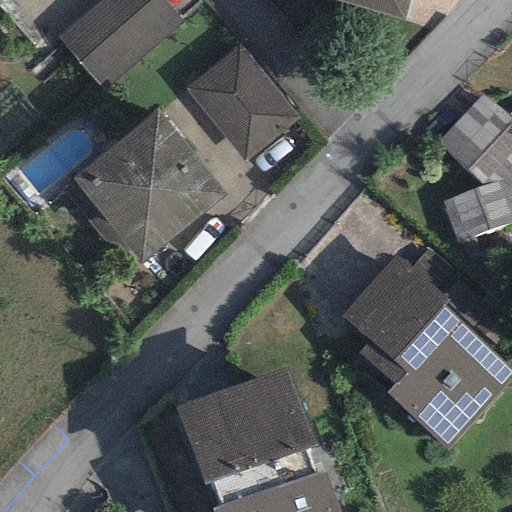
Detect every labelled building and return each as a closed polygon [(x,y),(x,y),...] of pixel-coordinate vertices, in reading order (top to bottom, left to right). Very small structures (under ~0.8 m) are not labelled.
[(171,0),(93,0),(60,29),(107,84),(186,16),(171,0)] [(332,0),(402,21),(408,0),(332,0)] [(239,46),(184,90),(242,163),(298,119),(239,46)] [(511,109),(506,116),(480,95),(433,145),(481,188),(441,201),(456,244),(511,224),(511,196),(510,189),(511,185),(511,109)] [(157,110),(71,180),(139,265),(225,195),(157,110)] [(462,280),(426,250),(406,272),(442,303),(462,280)] [(392,257),(338,315),(367,342),(357,353),(392,386),(386,392),(445,448),(511,376),(511,369),(442,303),(406,272),(392,257)] [(335,511),(285,368),(175,406),(202,484),(211,481),(220,507),(210,510),(210,511),(335,511)]
